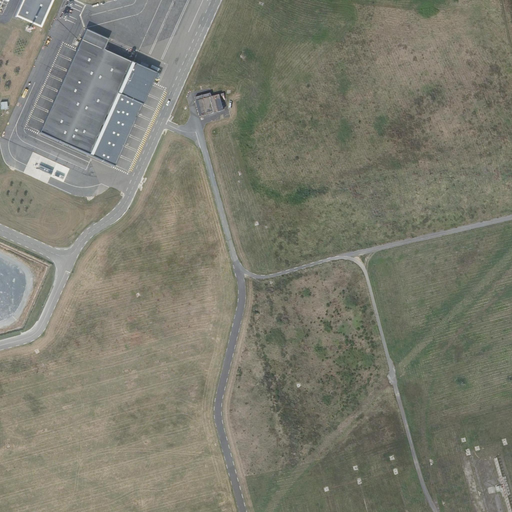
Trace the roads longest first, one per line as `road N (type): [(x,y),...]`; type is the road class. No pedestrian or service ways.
road 1 (track): [(435,511),(365,272),(348,257)]
road 2 (track): [(348,257),(511,216)]
road 3 (track): [(348,257),(257,277),(234,259)]
